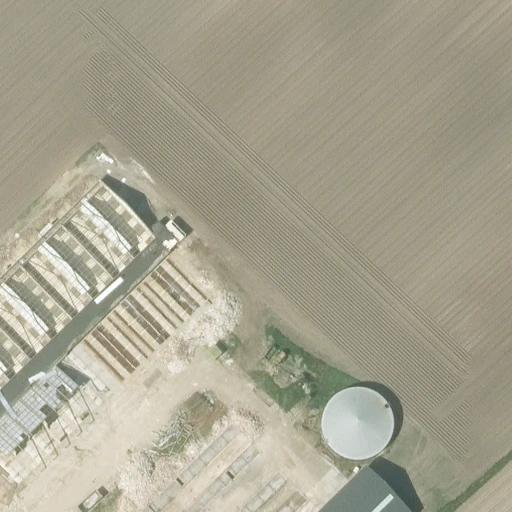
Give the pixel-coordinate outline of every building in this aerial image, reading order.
[(169,254),(185,239),(170,223),(163,230),(157,224),(148,233),(98,182),(52,226),(50,224),(36,237),(38,240),(17,260),(14,257),(1,270),(4,273),(0,277),(0,511),(2,511),(125,393),(126,394),(218,304),(169,254)] [(358,438),(371,397),(343,388),(330,429),(358,438)] [(141,511),(203,511),(262,455),(232,424),(141,511)] [(277,470),(234,511),(300,511),(309,503),(277,470)] [(406,511),(366,471),(323,511),(406,511)] [(30,511),(69,511),(51,492),(30,511)]
